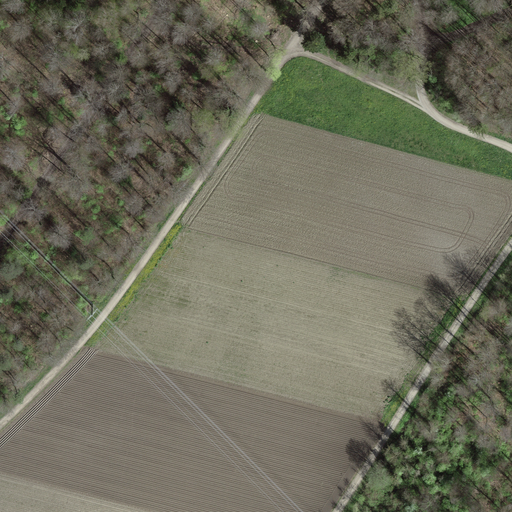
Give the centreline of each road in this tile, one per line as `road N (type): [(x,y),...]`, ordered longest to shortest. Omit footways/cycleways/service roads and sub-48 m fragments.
road 1 (track): [(0,418),(61,359),(295,43)]
road 2 (track): [(511,239),(337,511)]
road 3 (track): [(162,0),(0,244)]
road 4 (track): [(295,43),(511,150)]
